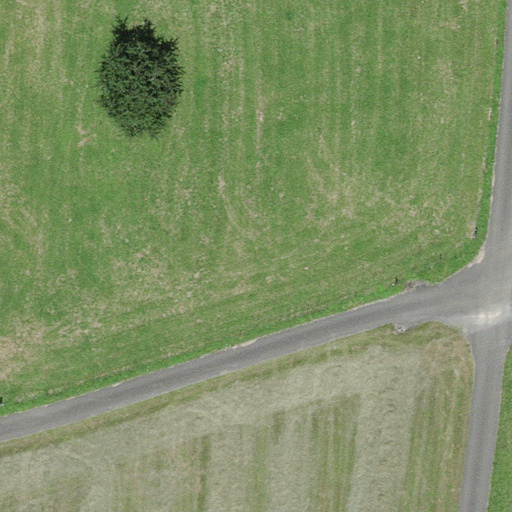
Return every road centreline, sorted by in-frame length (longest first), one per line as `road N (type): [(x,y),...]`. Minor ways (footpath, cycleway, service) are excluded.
road 1 (track): [(0,431),(494,285),(511,288)]
road 2 (track): [(468,511),(494,285),(511,1)]
